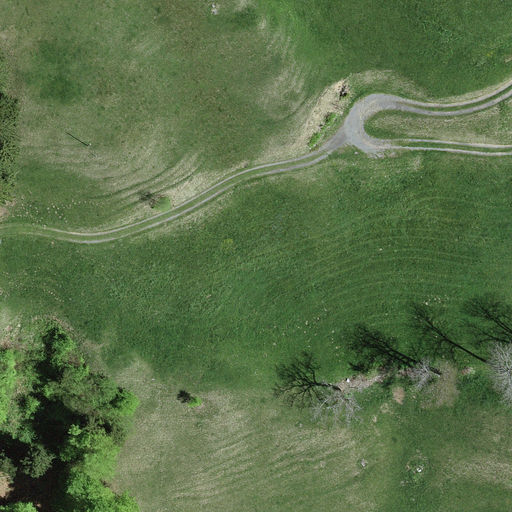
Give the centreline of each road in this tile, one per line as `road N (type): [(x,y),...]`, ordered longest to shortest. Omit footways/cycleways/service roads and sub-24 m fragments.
road 1 (track): [(511,89),(441,111),(375,104),(353,134),(303,163),(233,180),(174,219),(95,245),(20,231),(0,235)]
road 2 (track): [(353,134),(371,151),(511,154)]
